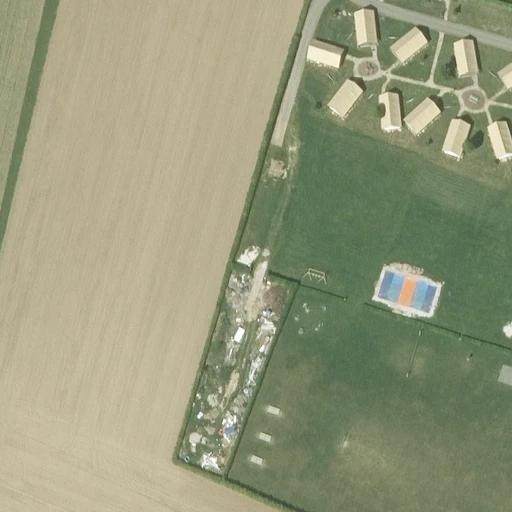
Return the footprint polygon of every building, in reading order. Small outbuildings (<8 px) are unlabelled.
[(359,48),(379,47),(378,12),(357,13),(359,48)] [(400,64),(430,47),(420,30),(391,47),(400,64)] [(342,69),(347,49),(314,41),(309,61),(342,69)] [(475,42),(455,46),(462,80),(482,76),(475,42)] [(511,65),(499,73),(509,90),(511,88),(511,65)] [(350,81),(328,106),(343,119),(365,94),(350,81)] [(400,96),(380,99),(385,133),(405,130),(400,96)] [(404,122),(418,137),(443,114),(429,99),(404,122)] [(466,159),(471,125),(451,122),(446,156),(466,159)] [(511,133),(508,123),(489,130),(500,162),(511,157),(511,133)]
